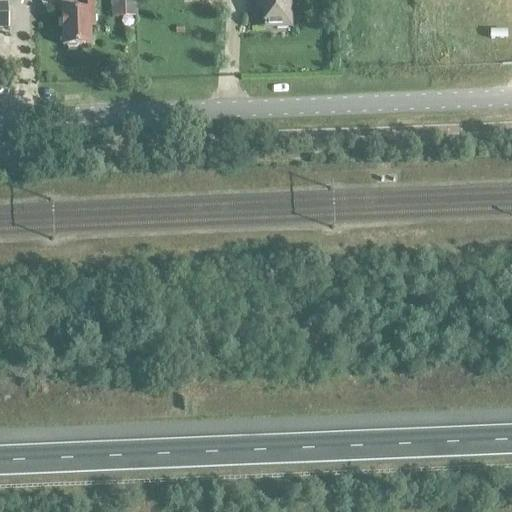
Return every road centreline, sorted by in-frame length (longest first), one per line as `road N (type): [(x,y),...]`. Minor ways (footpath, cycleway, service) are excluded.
road 1 (unclassified): [(0,122),(511,100)]
road 2 (motorway): [(511,436),(0,458)]
